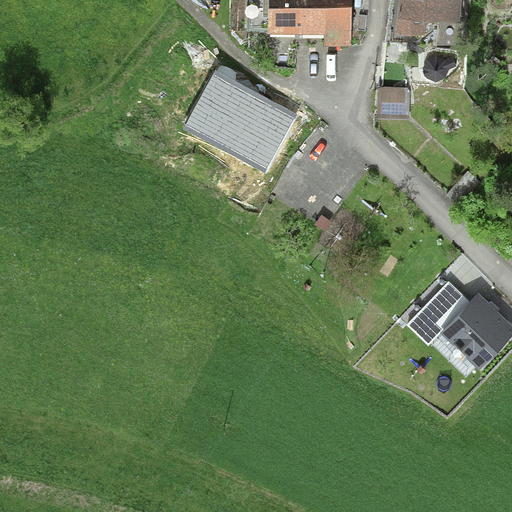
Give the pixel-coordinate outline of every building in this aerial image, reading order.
[(348,42),(348,0),(247,0),(247,29),(324,30),(324,42),(348,42)] [(401,0),(397,32),(420,35),(422,14),(452,18),(454,1),(443,0),(401,0)] [(405,92),(405,74),(380,73),(379,90),(373,90),(372,116),(404,118),(404,99),(407,99),(408,92),(405,92)] [(466,172),(445,196),(457,207),(479,184),(466,172)] [(511,325),(511,322),(478,290),(444,325),(479,359),(511,325)]
